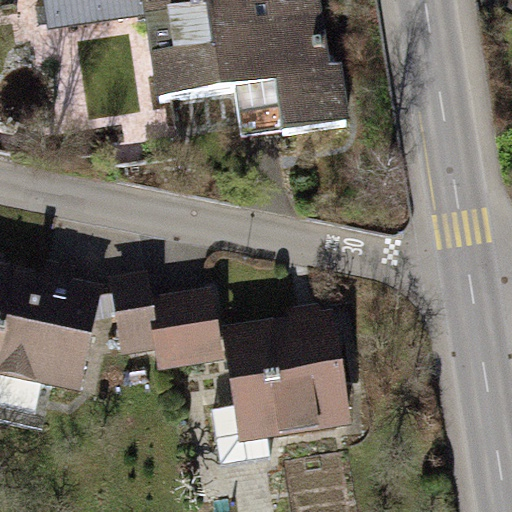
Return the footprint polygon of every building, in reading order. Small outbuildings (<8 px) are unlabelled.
[(287,137),(350,128),(342,75),(331,77),(319,0),(53,0),(58,32),(75,29),(132,21),(151,18),(163,104),(280,87),(287,137)] [(0,407),(39,416),(46,382),(82,390),(102,296),(0,274),(0,407)] [(152,289),(122,293),(130,353),(160,349),(154,308),(152,289)] [(154,308),(160,349),(163,368),(193,364),(190,343),(217,339),(211,299),(154,308)] [(334,324),(232,339),(242,410),(216,413),(224,468),(274,460),(270,435),(349,424),(334,324)]
